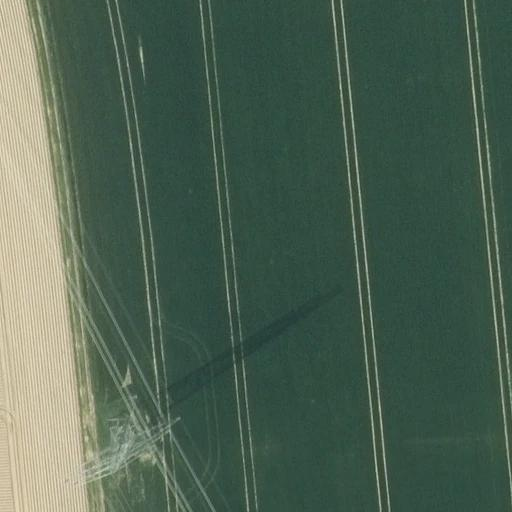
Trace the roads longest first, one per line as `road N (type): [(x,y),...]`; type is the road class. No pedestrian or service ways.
road 1 (track): [(95,511),(75,268),(35,0)]
road 2 (track): [(85,399),(511,364)]
